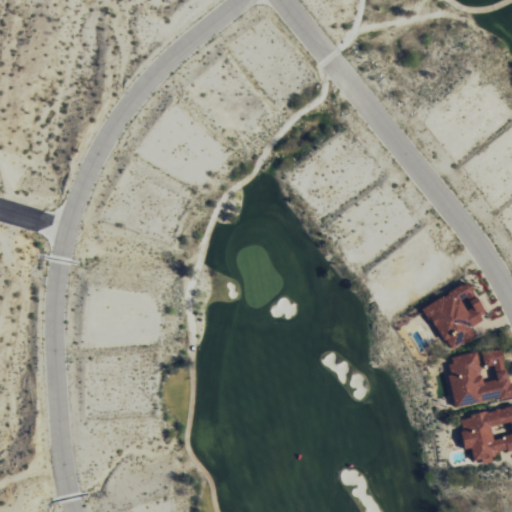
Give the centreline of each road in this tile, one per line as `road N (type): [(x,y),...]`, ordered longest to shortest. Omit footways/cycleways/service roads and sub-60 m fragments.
road 1 (residential): [(73,511),(56,422),(54,299),(68,217),(115,124),(178,45),(235,0)]
road 2 (residential): [(511,306),(479,248),(281,0)]
